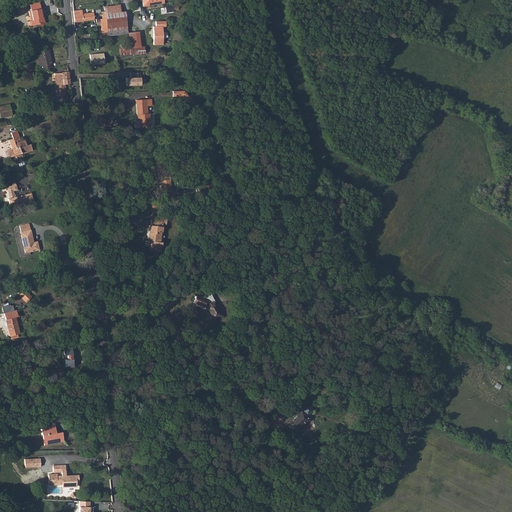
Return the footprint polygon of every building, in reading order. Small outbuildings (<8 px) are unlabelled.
[(30,7),(32,13),(41,10),(40,4),(30,7)] [(126,21),(124,12),(118,13),(117,6),(105,7),(105,17),(106,23),(126,21)] [(32,13),(30,13),(31,18),(33,18),(35,28),(46,25),(44,20),(43,20),(42,15),(45,15),(44,10),(41,10),(32,13)] [(73,15),(74,21),(94,19),(93,12),(82,14),(73,15)] [(107,31),(126,29),(126,21),(106,23),(107,31)] [(153,39),(154,39),(162,39),(161,26),(154,26),(152,26),(153,39)] [(45,66),(46,71),(55,69),(54,65),(55,64),(52,50),(42,53),(43,60),(45,66)] [(90,54),(90,58),(92,58),(92,62),(91,62),(91,67),(98,66),(98,68),(104,67),(104,60),(103,56),(103,53),(90,54)] [(56,95),(66,95),(65,84),(69,83),(68,79),(67,72),(60,72),(60,73),(54,74),(54,75),(55,81),(56,95)] [(130,77),(126,78),(126,85),(140,85),(140,73),(130,73),(130,77)] [(144,97),(133,98),(135,114),(137,114),(138,129),(149,128),(148,112),(145,112),(145,104),(144,97)] [(3,114),(15,111),(12,101),(1,104),(3,114)] [(26,141),(22,130),(16,132),(18,139),(15,140),(18,148),(13,150),(16,158),(21,156),(24,165),(29,164),(28,158),(29,157),(28,153),(37,150),(35,144),(32,145),(30,140),(26,141)] [(181,177),(181,176),(173,177),(173,183),(174,187),(181,187),(181,177)] [(157,180),(160,188),(167,186),(165,178),(157,180)] [(215,189),(214,181),(207,181),(208,190),(215,189)] [(21,186),(20,183),(17,183),(18,186),(14,187),(16,199),(13,200),(15,208),(39,203),(38,194),(21,198),(19,191),(23,190),(22,185),(21,186)] [(171,223),(155,221),(155,227),(153,226),(151,242),(149,242),(148,247),(154,248),(154,249),(161,250),(161,248),(166,249),(166,244),(165,244),(165,233),(166,233),(167,227),(170,228),(171,223)] [(22,226),(24,233),(35,231),(33,224),(22,226)] [(35,231),(24,233),(29,254),(43,250),(41,242),(38,243),(35,231)] [(26,302),(31,295),(22,289),(17,296),(26,302)] [(222,316),(211,294),(202,299),(194,297),(192,304),(207,309),(213,320),(222,316)] [(10,327),(12,337),(22,334),(18,317),(21,317),(19,310),(16,311),(15,305),(10,307),(10,305),(5,307),(8,319),(10,327)] [(88,344),(87,336),(79,337),(80,344),(88,344)] [(79,358),(78,348),(68,349),(69,355),(71,355),(72,360),(69,360),(70,368),(76,367),(76,358),(79,358)] [(322,393),(321,387),(298,391),(299,397),(317,394),(322,393)] [(292,427),(299,435),(311,423),(308,419),(312,415),(313,417),(316,414),(315,413),(315,412),(310,406),(305,412),(306,413),(292,427)] [(39,426),(41,439),(46,438),(47,444),(62,442),(61,432),(54,433),(53,424),(39,426)] [(40,466),(40,458),(24,459),(25,467),(40,466)] [(65,475),(62,475),(56,475),(56,474),(48,474),(49,485),(62,484),(62,486),(70,486),(70,484),(75,483),(75,478),(77,478),(77,474),(65,475)] [(88,502),(79,501),(78,511),(87,511),(88,507),(88,502)]
